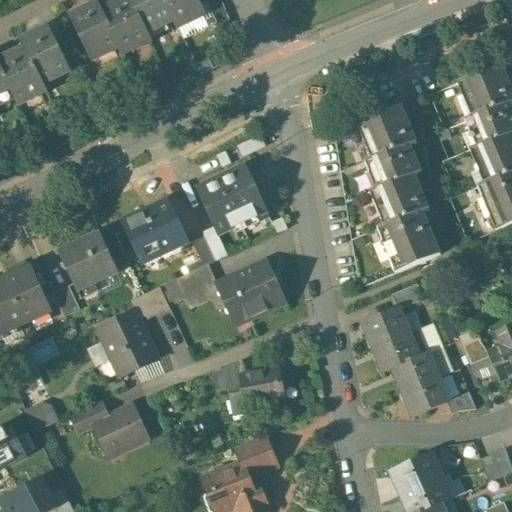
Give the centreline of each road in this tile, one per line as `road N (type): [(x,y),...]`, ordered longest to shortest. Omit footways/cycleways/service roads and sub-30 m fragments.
road 1 (residential): [(282,73),(350,437)]
road 2 (tertiary): [(282,73),(0,213)]
road 3 (tertiary): [(455,0),(282,73)]
road 4 (residential): [(350,437),(478,429),(511,416)]
